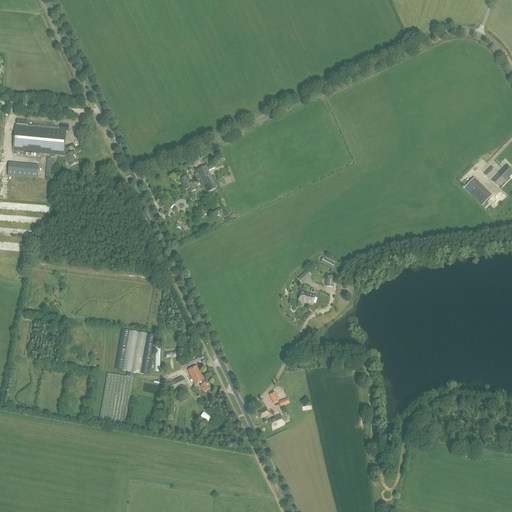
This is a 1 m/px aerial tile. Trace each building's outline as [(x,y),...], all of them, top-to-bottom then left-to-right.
[(64,149),(66,130),(68,130),(68,125),(61,124),(61,128),(16,124),(13,151),(64,155),(64,151),(66,155),(71,166),(79,162),(76,155),(77,155),(75,151),(71,153),(69,149),(64,149)] [(511,170),(506,165),(492,181),(499,188),(511,174),(511,170)] [(13,177),(40,178),(40,167),(13,166),(13,177)] [(497,171),(492,166),(485,174),(490,179),(497,171)] [(207,168),(196,173),(204,191),(215,186),(207,168)] [(191,183),(188,176),(180,179),(184,187),(188,186),(187,185),(191,183)] [(464,188),(482,206),(492,196),(475,178),(464,188)] [(194,182),(191,183),(187,185),(188,186),(184,187),(185,190),(188,189),(190,193),(197,190),(194,182)] [(321,262),(332,268),(334,263),(323,258),(321,262)] [(297,279),(301,283),(310,275),(305,270),(297,279)] [(326,286),(333,287),(334,277),(328,276),(326,286)] [(315,295),(301,291),(298,301),(312,305),(315,295)] [(183,369),(185,367),(200,360),(198,356),(183,363),(181,364),(183,369)] [(200,382),(201,385),(204,392),(211,389),(208,382),(205,383),(204,381),(197,365),(188,370),(195,385),(200,382)] [(125,428),(133,378),(107,374),(99,423),(125,428)] [(183,377),(168,384),(172,392),(186,385),(183,377)] [(258,411),(262,418),(270,413),(266,407),(258,411)] [(273,430),(285,424),(280,415),(268,420),(273,430)]
